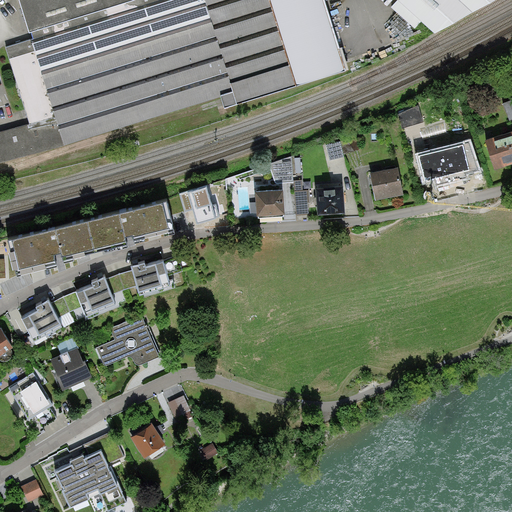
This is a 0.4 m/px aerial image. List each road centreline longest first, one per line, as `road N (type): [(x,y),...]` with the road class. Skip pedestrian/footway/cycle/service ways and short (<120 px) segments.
road 1 (residential): [(0,305),(196,233),(349,222),(511,184)]
road 2 (residential): [(0,476),(113,406),(181,374),(198,375)]
